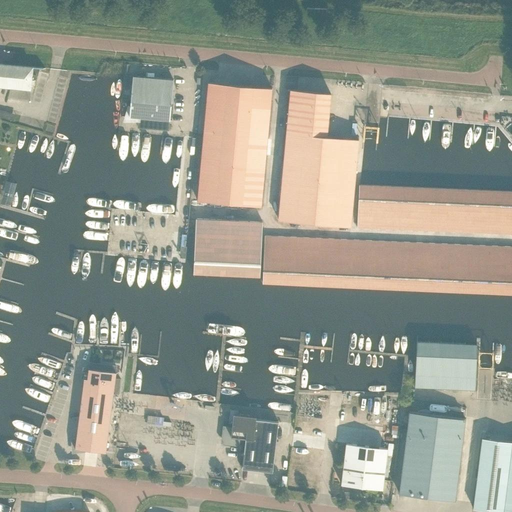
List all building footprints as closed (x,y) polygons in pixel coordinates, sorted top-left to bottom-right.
[(0,86),(30,89),(31,79),(33,79),(35,79),(36,77),(36,76),(36,75),(34,74),(32,74),(32,68),(45,69),(45,68),(0,63),(0,86)] [(170,120),(173,80),(133,76),(129,117),(170,120)] [(261,206),(272,88),(208,82),(197,200),(261,206)] [(350,226),(358,140),(326,137),(331,94),(319,93),(319,92),(285,89),(285,90),(290,90),(278,220),(350,226)] [(511,191),(359,185),(357,227),(511,234),(511,191)] [(195,233),(193,274),(260,277),(261,249),(262,222),(196,219),(195,233)] [(264,249),(262,283),(511,293),(511,246),(264,235),(264,249)] [(415,375),(415,387),(475,390),(477,344),(417,341),(415,375)] [(82,390),(113,394),(116,372),(88,369),(87,379),(84,378),(82,390)] [(106,453),(113,394),(82,390),(75,448),(106,453)] [(464,419),(409,412),(399,493),(454,500),(464,419)] [(223,427),(221,439),(226,445),(238,446),(239,447),(240,438),(245,438),(242,468),(272,472),(278,422),(249,418),(249,415),(233,413),(231,427),(223,426),(223,427)] [(501,511),(508,511),(511,481),(511,442),(482,438),(473,508),(501,511)] [(387,448),(346,443),(341,484),(382,489),(387,448)]
